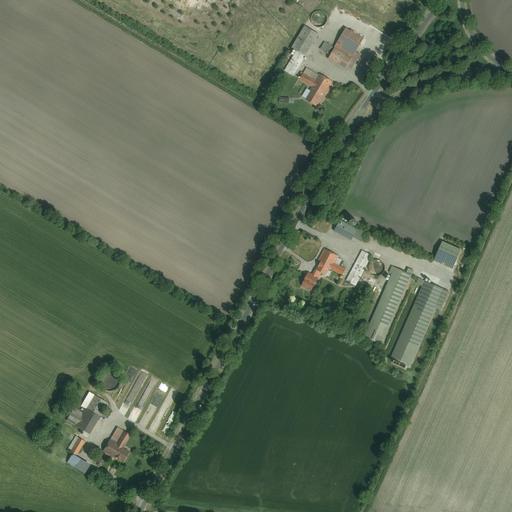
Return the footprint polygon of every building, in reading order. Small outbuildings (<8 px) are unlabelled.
[(297,49),(306,55),(319,34),(306,26),(293,47),(297,49)] [(329,56),(346,67),(364,38),(347,27),(329,56)] [(325,41),(320,48),(329,54),(334,47),(325,41)] [(306,55),(297,49),(284,70),(294,75),(306,55)] [(314,86),(317,81),(303,73),(300,78),(314,86)] [(314,86),(307,98),(321,106),(335,82),(321,74),(317,81),(314,86)] [(341,220),(335,230),(352,239),(357,229),(341,220)] [(445,240),(435,260),(452,268),(461,248),(445,240)] [(336,255),(325,249),(315,267),(326,273),(329,268),(332,263),(336,255)] [(362,250),(346,280),(356,286),(372,256),(362,250)] [(383,273),(382,260),(370,261),(371,274),(383,273)] [(345,270),(332,263),(329,268),(342,275),(345,270)] [(412,275),(393,267),(364,335),(383,343),(412,275)] [(319,277),(309,271),(301,285),(310,291),(319,277)] [(444,289),(424,280),(392,354),(413,362),(444,289)] [(100,380),(101,383),(102,386),(103,389),(106,390),(109,391),(112,391),(115,390),(118,387),(119,385),(119,381),(119,378),(117,375),(115,373),(112,372),(108,372),(106,373),(103,375),(101,377),(100,380)] [(108,402),(89,391),(80,405),(86,408),(83,413),(74,407),(65,421),(88,435),(108,402)] [(130,434),(118,428),(104,452),(124,463),(131,451),(123,446),(130,434)] [(84,442),(78,438),(71,451),(77,454),(84,442)] [(89,464),(72,454),(68,461),(85,471),(89,464)]
